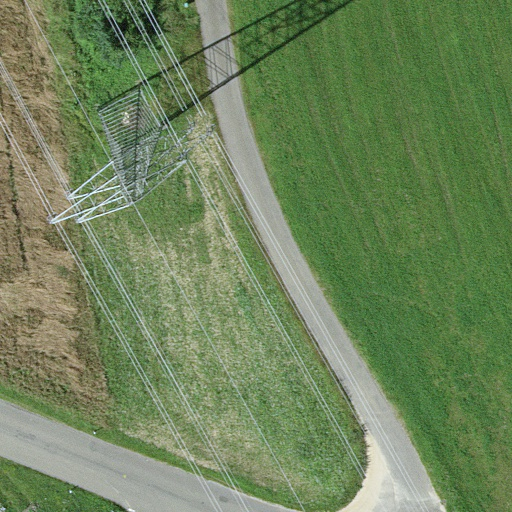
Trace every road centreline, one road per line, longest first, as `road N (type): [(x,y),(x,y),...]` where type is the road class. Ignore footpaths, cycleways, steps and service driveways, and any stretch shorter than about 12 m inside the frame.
road 1 (unclassified): [(208,0),(218,77),(267,206),(386,416),(417,478),(424,511)]
road 2 (tertiary): [(198,511),(0,429)]
